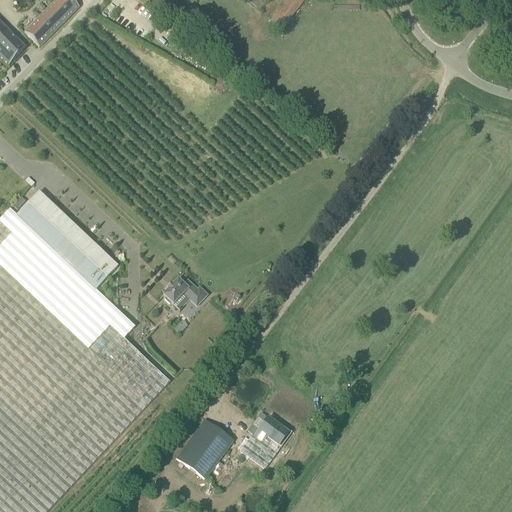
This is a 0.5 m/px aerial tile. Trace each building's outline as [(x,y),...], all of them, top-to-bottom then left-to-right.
[(39,49),(79,9),(69,0),(58,0),(24,34),(39,49)] [(283,31),(307,0),(288,0),(271,22),(283,31)] [(452,0),(427,0),(463,28),(474,16),(471,14),(452,0)] [(0,58),(9,67),(25,51),(0,26),(0,58)] [(9,212),(0,221),(0,225),(124,343),(135,331),(96,294),(110,276),(117,269),(38,194),(16,218),(9,212)] [(13,208),(17,212),(25,203),(21,200),(13,208)] [(0,511),(50,511),(170,386),(124,343),(0,225),(0,511)] [(199,290),(197,292),(187,283),(183,287),(178,282),(172,287),(171,286),(166,291),(168,292),(163,298),(165,300),(164,301),(169,306),(170,305),(173,307),(183,296),(196,308),(207,297),(199,290)] [(175,331),(179,336),(188,327),(183,322),(175,331)] [(267,420),(254,439),(262,445),(266,440),(278,448),(288,435),(267,420)] [(176,460),(205,482),(233,443),(204,422),(176,460)] [(239,453),(264,469),(272,458),(246,441),(239,453)]
